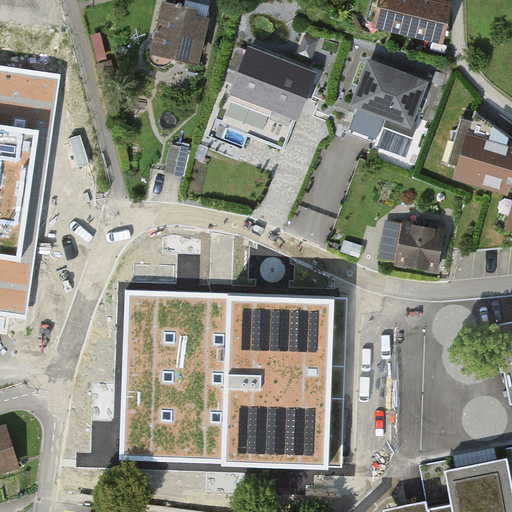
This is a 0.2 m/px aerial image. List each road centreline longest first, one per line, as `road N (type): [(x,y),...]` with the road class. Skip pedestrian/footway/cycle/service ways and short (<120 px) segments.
road 1 (residential): [(129,223),(176,214),(256,230),(380,283),(419,291),(511,283)]
road 2 (residential): [(72,0),(129,223)]
road 3 (residential): [(59,387),(106,252),(129,223)]
road 4 (residential): [(511,108),(466,63),(458,0)]
road 5 (residential): [(45,511),(59,387)]
